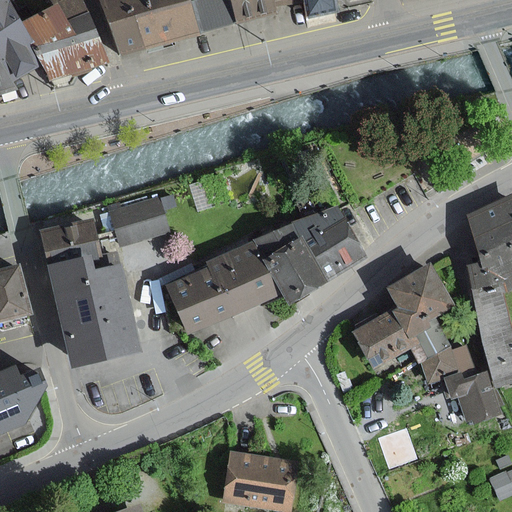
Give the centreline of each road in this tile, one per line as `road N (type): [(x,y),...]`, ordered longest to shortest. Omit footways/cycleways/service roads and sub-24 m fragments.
road 1 (residential): [(0,131),(81,451)]
road 2 (residential): [(511,176),(444,215),(294,344)]
road 3 (secondary): [(394,41),(129,103)]
road 4 (residential): [(294,344),(246,378),(81,451)]
road 5 (residential): [(373,511),(314,371),(294,344)]
road 6 (secondary): [(129,103),(0,131)]
